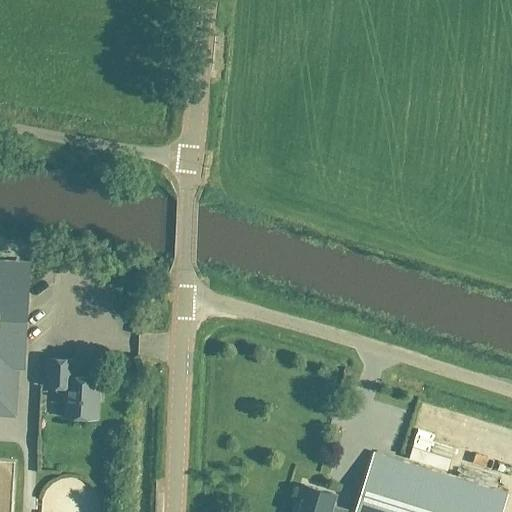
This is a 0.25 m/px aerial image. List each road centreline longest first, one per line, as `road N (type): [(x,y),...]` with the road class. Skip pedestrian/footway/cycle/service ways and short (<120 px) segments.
road 1 (unclassified): [(511,394),(183,301)]
road 2 (tertiary): [(174,511),(183,301)]
road 3 (unclassified): [(188,162),(0,127)]
road 4 (tertiary): [(188,162),(204,0)]
road 5 (tertiary): [(183,301),(188,162)]
